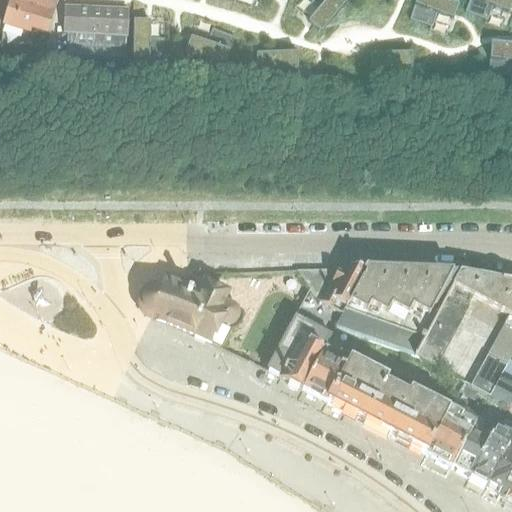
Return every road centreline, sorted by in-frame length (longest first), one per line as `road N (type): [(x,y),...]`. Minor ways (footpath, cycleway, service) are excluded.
road 1 (residential): [(104,232),(108,314),(139,374),(310,442),(416,511)]
road 2 (residential): [(511,250),(104,232)]
